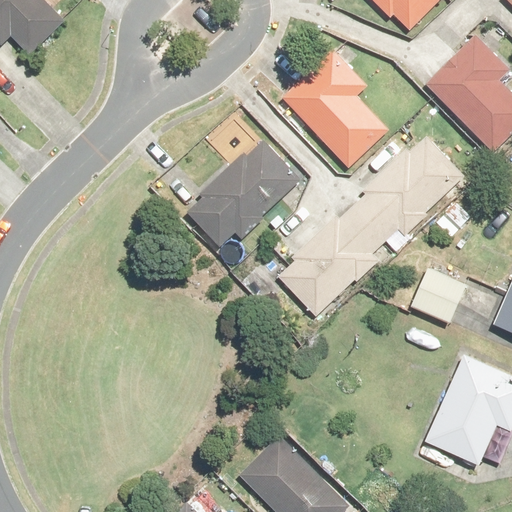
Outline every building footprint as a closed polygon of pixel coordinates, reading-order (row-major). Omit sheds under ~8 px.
[(21,35),(40,54),(70,24),(45,0),(0,0),(0,37),(2,36),(11,45),(21,35)] [(372,0),(393,22),(401,14),(416,30),(447,0),(372,0)] [(511,78),(511,60),(485,33),(433,83),(501,155),(511,143),(511,87),(508,83),(511,78)] [(375,89),(341,52),(291,98),(353,167),(394,130),(365,97),(375,89)] [(310,184),(268,137),(189,209),(231,256),(310,184)] [(371,196),(348,219),(341,212),(278,274),(324,321),(472,177),(436,139),(421,154),(411,144),(365,189),(371,196)] [(473,292),(431,271),(414,305),(456,326),(473,292)] [(511,303),(503,327),(511,331),(511,303)] [(511,433),(511,372),(470,356),(435,443),(487,464),(500,429),(511,433)] [(356,511),(358,510),(286,438),(245,479),(277,511),(356,511)]
